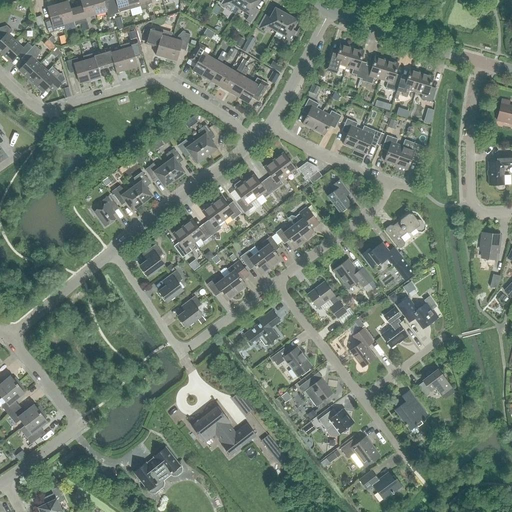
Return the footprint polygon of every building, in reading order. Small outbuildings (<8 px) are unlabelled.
[(85,18),(95,15),(91,0),(79,0),(82,10),(77,11),(80,23),(86,22),(85,18)] [(102,0),(91,0),(95,15),(106,12),(108,18),(114,16),(113,16),(109,2),(104,4),(102,0)] [(115,15),(115,13),(129,9),(126,0),(114,0),(115,0),(109,2),(113,16),(115,15)] [(126,0),(129,9),(140,6),(141,10),(147,9),(145,5),(144,0),(126,0)] [(229,2),(239,8),(243,0),(222,0),(220,4),(225,7),(229,2)] [(258,0),(243,0),(239,8),(249,14),(245,20),(250,23),(258,10),(253,7),(258,0)] [(68,1),(57,4),(63,24),(73,21),(74,25),(80,23),(77,11),(71,13),(68,1)] [(64,28),(63,24),(57,4),(46,7),(50,19),(44,21),(48,33),(64,28)] [(221,8),(216,5),(212,12),(216,15),(221,8)] [(266,25),(276,31),(285,14),(284,14),(283,11),(279,9),(276,9),(275,9),(270,17),(264,15),(257,28),(263,31),(266,25)] [(296,20),(294,19),(293,17),(289,14),(286,15),(285,14),(276,31),(286,37),(283,42),(289,45),(296,32),(291,29),(296,20)] [(44,28),(41,15),(34,17),(38,29),(44,28)] [(14,41),(7,35),(12,31),(6,26),(0,27),(0,35),(2,37),(0,39),(0,52),(2,54),(14,41)] [(148,27),(144,44),(157,47),(155,55),(165,58),(171,38),(170,38),(171,34),(162,31),(148,27)] [(190,34),(184,33),(184,31),(182,31),(177,36),(176,39),(171,38),(165,58),(176,61),(179,49),(185,50),(190,34)] [(255,39),(249,36),(241,49),(247,53),(255,39)] [(55,47),(48,39),(43,44),(50,51),(55,47)] [(121,50),(120,50),(126,69),(137,66),(135,59),(142,57),(137,40),(119,45),(121,50)] [(2,54),(10,62),(19,52),(24,56),(32,47),(27,43),(22,49),(14,41),(2,54)] [(211,58),(206,55),(209,50),(198,43),(188,59),(195,63),(191,70),(201,76),(211,58)] [(338,65),(345,67),(351,47),(339,44),(337,51),(331,49),(325,68),(336,71),(338,65)] [(19,70),(27,77),(39,64),(35,60),(39,50),(34,45),(21,59),(25,63),(19,70)] [(226,54),(232,58),(236,51),(230,47),(226,54)] [(351,47),(345,67),(352,69),(351,74),(355,75),(355,77),(361,79),(365,67),(365,65),(359,63),(363,51),(351,47)] [(55,48),(52,52),(56,56),(60,52),(55,48)] [(110,53),(109,49),(101,51),(106,68),(113,65),(116,73),(126,69),(120,50),(110,53)] [(101,51),(99,51),(82,56),(83,60),(89,80),(100,77),(98,70),(106,68),(101,51)] [(216,61),(211,58),(201,76),(210,81),(221,63),(226,54),(222,51),(216,61)] [(373,78),(380,80),(386,60),(374,56),(370,69),(365,67),(361,79),(360,81),(371,84),(373,78)] [(89,80),(83,60),(78,62),(77,58),(66,61),(69,73),(75,72),(79,83),(89,80)] [(219,87),(229,92),(244,67),(247,62),(242,59),(235,72),(230,69),(219,87)] [(385,88),(396,92),(399,80),(400,78),(394,76),(398,64),(386,60),(380,80),(387,82),(385,88)] [(210,81),(219,87),(230,69),(221,63),(210,81)] [(47,72),(39,64),(27,77),(35,85),(47,72)] [(52,91),(65,78),(60,73),(60,74),(52,66),(47,72),(35,85),(43,92),(47,87),(52,91)] [(248,69),(244,67),(229,92),(238,98),(248,80),(243,77),(248,69)] [(401,74),(400,78),(399,80),(396,92),(395,93),(395,94),(395,96),(398,97),(399,95),(406,97),(408,90),(415,92),(421,73),(409,69),(407,76),(401,74)] [(273,84),(278,75),(273,72),(268,81),(273,84)] [(421,73),(415,92),(422,94),(420,99),(431,102),(435,91),(429,89),(433,76),(421,73)] [(253,83),(248,80),(238,98),(247,103),(251,97),(258,101),(268,84),(256,77),(253,83)] [(312,84),(309,91),(316,94),(319,87),(312,84)] [(334,92),(331,98),(337,101),(339,95),(334,92)] [(301,124),(312,130),(322,112),(316,108),(318,104),(308,99),(302,109),(308,112),(301,124)] [(511,124),(511,107),(507,107),(509,101),(501,99),(496,120),(511,124)] [(410,118),(413,110),(402,106),(399,114),(410,118)] [(328,115),(322,112),(312,130),(323,135),(329,124),(335,127),(341,116),(330,111),(328,115)] [(188,121),(191,127),(200,121),(196,115),(188,121)] [(342,144),(353,149),(361,130),(355,127),(357,123),(346,119),(341,130),(347,132),(342,144)] [(388,127),(394,129),(397,122),(391,119),(388,127)] [(200,138),(195,141),(206,156),(216,149),(209,140),(214,137),(205,125),(197,131),(200,138)] [(368,133),(361,130),(353,149),(365,154),(370,142),(376,144),(380,133),(370,129),(368,133)] [(383,161),(395,165),(402,146),(395,144),(397,139),(386,135),(382,147),(388,149),(383,161)] [(165,136),(161,139),(165,146),(170,143),(165,136)] [(196,163),(206,156),(195,141),(191,144),(185,140),(176,146),(185,158),(190,154),(196,163)] [(404,140),(402,146),(395,165),(406,169),(411,157),(417,159),(422,146),(404,140)] [(168,161),(163,165),(174,179),(183,172),(177,164),(182,160),(173,148),(165,154),(168,161)] [(283,152),(273,160),(285,176),(290,172),(293,176),(298,173),(295,169),(283,152)] [(487,162),(488,185),(503,185),(503,184),(510,184),(509,175),(503,176),(502,166),(511,165),(511,154),(496,155),(496,162),(487,162)] [(134,159),(138,164),(144,160),(141,155),(134,159)] [(266,181),(273,191),(282,184),(280,180),(285,176),(273,160),(263,167),(271,178),(266,181)] [(315,166),(306,162),(297,168),(303,176),(302,177),(305,181),(308,179),(311,183),(321,176),(315,168),(316,167),(315,166)] [(164,186),(174,179),(163,165),(158,168),(153,163),(144,170),(153,182),(158,178),(164,186)] [(135,185),(131,188),(141,203),(151,196),(145,187),(150,184),(141,172),(133,178),(135,185)] [(264,198),(273,191),(266,181),(261,185),(253,175),(243,182),(256,198),(261,194),(264,198)] [(339,212),(350,204),(344,197),(349,193),(339,180),(330,186),(334,191),(327,196),(339,212)] [(235,202),(244,213),(253,206),(250,203),(256,198),(243,182),(242,183),(241,181),(239,181),(234,185),(233,186),(235,188),(233,190),(240,198),(235,202)] [(132,210),(141,203),(131,188),(126,192),(119,186),(111,192),(121,205),(126,202),(132,210)] [(110,213),(117,207),(108,195),(100,202),(102,205),(93,212),(104,227),(115,219),(110,213)] [(211,204),(223,220),(228,216),(231,220),(241,213),(233,203),(228,207),(221,197),(211,204)] [(218,225),(223,220),(211,204),(201,211),(209,222),(204,226),(211,235),(221,228),(218,225)] [(292,225),(305,241),(315,234),(311,229),(318,224),(307,208),(295,217),(291,215),(288,218),(293,225),(292,225)] [(424,230),(424,226),(420,220),(416,220),(412,214),(408,213),(392,225),(389,225),(385,229),(384,231),(397,248),(400,248),(403,245),(404,242),(400,237),(406,232),(409,233),(415,229),(417,231),(421,232),(424,230)] [(255,216),(249,220),(253,225),(259,221),(255,216)] [(211,235),(204,226),(199,229),(191,219),(181,226),(194,243),(199,239),(202,242),(211,235)] [(295,249),(305,241),(292,225),(287,229),(284,226),(275,233),(282,242),(287,238),(295,249)] [(194,243),(181,226),(172,234),(179,244),(174,248),(182,258),(191,251),(188,247),(194,243)] [(497,253),(500,235),(482,233),(480,250),(482,251),(481,258),(494,260),(495,252),(497,253)] [(258,251),(270,267),(280,260),(272,250),(277,246),(270,236),(261,243),(264,247),(258,251)] [(413,274),(402,258),(393,247),(388,252),(381,243),(371,251),(369,248),(361,254),(370,266),(375,263),(377,266),(386,259),(391,266),(392,265),(404,281),(413,274)] [(147,277),(163,265),(158,258),(163,254),(155,244),(141,254),(146,260),(139,266),(147,277)] [(261,275),(270,267),(258,251),(252,255),(248,250),(239,257),(248,268),(253,265),(261,275)] [(362,287),(371,280),(364,270),(358,275),(347,259),(333,270),(347,289),(358,281),(362,287)] [(238,260),(236,262),(226,269),(226,268),(223,268),(219,272),(224,277),(236,294),(246,286),(241,280),(249,275),(238,260)] [(166,302),(182,290),(177,283),(182,279),(175,271),(161,281),(165,286),(158,291),(166,302)] [(496,289),(499,276),(492,274),(489,287),(496,289)] [(226,301),(236,294),(224,277),(218,282),(215,278),(206,285),(213,294),(218,291),(226,301)] [(410,281),(402,287),(407,294),(415,288),(410,281)] [(511,296),(511,281),(503,290),(511,298),(511,296)] [(336,318),(346,311),(324,282),(307,295),(316,308),(328,299),(333,306),(329,309),(336,318)] [(393,303),(398,299),(394,293),(388,298),(393,303)] [(185,327),(201,315),(196,308),(201,305),(194,296),(180,306),(184,311),(177,316),(185,327)] [(423,300),(426,303),(417,310),(407,297),(396,306),(408,322),(414,318),(422,329),(438,317),(432,310),(436,307),(429,296),(423,300)] [(479,305),(486,304),(485,296),(478,297),(479,305)] [(401,341),(407,336),(397,324),(403,320),(394,308),(384,315),(392,326),(381,335),(390,348),(401,340),(401,341)] [(259,338),(264,345),(266,345),(277,337),(270,328),(280,321),(271,310),(264,316),(263,315),(257,320),(259,323),(243,334),(251,344),(259,338)] [(201,316),(196,319),(200,325),(205,321),(201,316)] [(361,367),(374,357),(366,346),(372,341),(363,329),(352,336),(358,344),(349,351),(361,367)] [(297,376),(311,366),(296,347),(287,354),(283,348),(270,358),(276,366),(284,360),(297,376)] [(424,395),(435,387),(444,398),(453,391),(437,369),(422,380),(423,382),(417,386),(424,395)] [(0,396),(1,397),(19,382),(14,377),(13,379),(10,376),(0,383),(0,396)] [(321,403),(320,401),(324,398),(326,401),(332,397),(330,394),(331,394),(320,379),(314,384),(309,378),(298,387),(303,392),(310,387),(315,394),(309,398),(316,407),(321,403)] [(23,388),(19,382),(1,397),(5,402),(0,406),(8,415),(19,406),(14,400),(24,393),(21,389),(23,388)] [(420,420),(427,415),(408,390),(400,396),(405,402),(394,410),(409,430),(416,425),(417,427),(422,423),(420,420)] [(19,420),(24,426),(42,412),(38,406),(36,408),(33,404),(23,412),(19,406),(8,415),(15,424),(19,420)] [(217,406),(191,427),(204,443),(215,434),(222,443),(221,444),(229,455),(255,435),(247,424),(234,433),(227,424),(230,422),(217,406)] [(318,420),(326,430),(328,433),(330,436),(332,436),(334,436),(336,436),(353,423),(343,408),(332,416),(328,412),(318,420)] [(306,414),(310,419),(316,415),(312,410),(306,414)] [(46,417),(42,412),(24,426),(19,429),(30,444),(42,435),(37,429),(47,422),(44,418),(46,417)] [(311,423),(299,431),(302,436),(306,434),(307,435),(315,429),(311,423)] [(364,465),(378,455),(365,438),(356,445),(352,440),(340,449),(347,459),(355,453),(364,465)] [(163,481),(161,479),(168,473),(171,476),(174,476),(177,476),(180,474),(181,471),(181,467),(179,465),(178,465),(165,448),(153,457),(154,459),(146,465),(145,463),(133,473),(147,490),(146,491),(148,492),(150,493),(152,494),(154,493),(162,488),(163,486),(163,483),(163,481)] [(19,454),(22,459),(29,454),(25,450),(19,454)] [(330,457),(333,461),(342,454),(339,450),(330,457)] [(383,500),(401,486),(396,479),(394,481),(387,473),(378,480),(371,471),(358,480),(366,490),(372,485),(383,500)] [(57,482),(53,476),(48,479),(52,485),(57,482)] [(63,501),(58,491),(56,487),(50,490),(52,494),(45,497),(47,503),(37,507),(39,511),(59,511),(61,511),(57,503),(63,501)]
